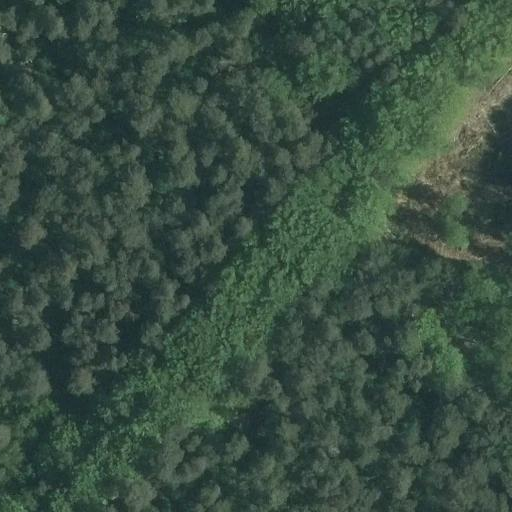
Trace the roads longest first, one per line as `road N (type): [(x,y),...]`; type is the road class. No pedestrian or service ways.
road 1 (track): [(44,511),(511,0)]
road 2 (track): [(349,184),(511,394)]
